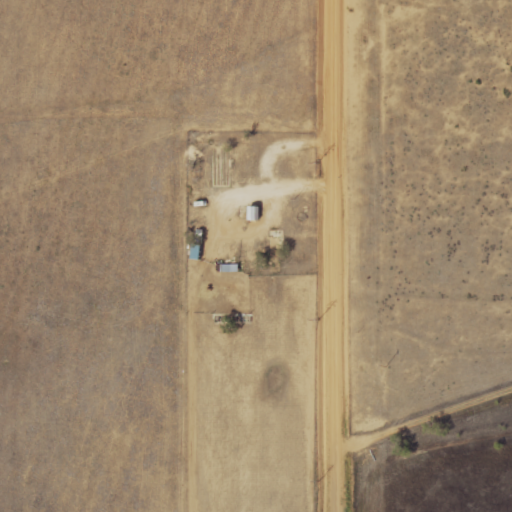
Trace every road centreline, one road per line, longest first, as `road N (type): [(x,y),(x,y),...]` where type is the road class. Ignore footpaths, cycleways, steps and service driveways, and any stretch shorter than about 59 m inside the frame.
road 1 (residential): [(333,511),(333,0)]
road 2 (residential): [(333,452),(511,398)]
